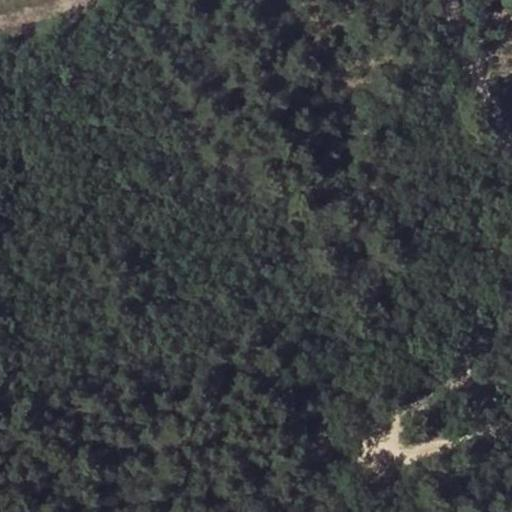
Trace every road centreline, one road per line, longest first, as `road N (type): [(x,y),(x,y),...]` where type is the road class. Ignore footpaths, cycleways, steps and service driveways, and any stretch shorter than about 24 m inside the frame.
road 1 (unclassified): [(511,301),(422,402),(385,425),(372,461),(384,474),(412,472),(511,439)]
road 2 (unclassified): [(446,0),(511,159)]
